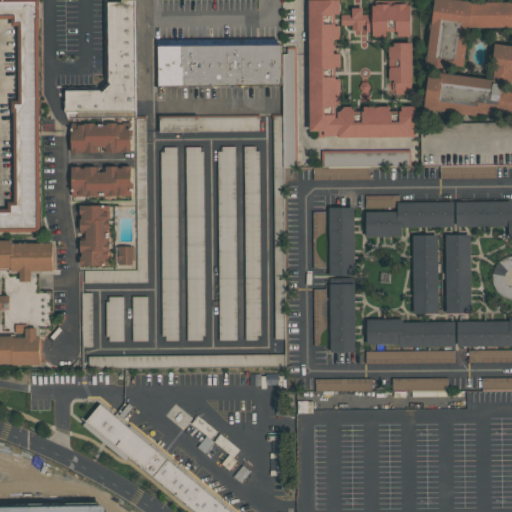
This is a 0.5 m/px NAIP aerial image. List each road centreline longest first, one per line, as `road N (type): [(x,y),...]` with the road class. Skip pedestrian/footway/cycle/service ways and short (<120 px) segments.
road 1 (residential): [(59,352),(72,323),(74,254),(59,206),(62,140),(48,69)]
road 2 (residential): [(158,511),(0,432)]
